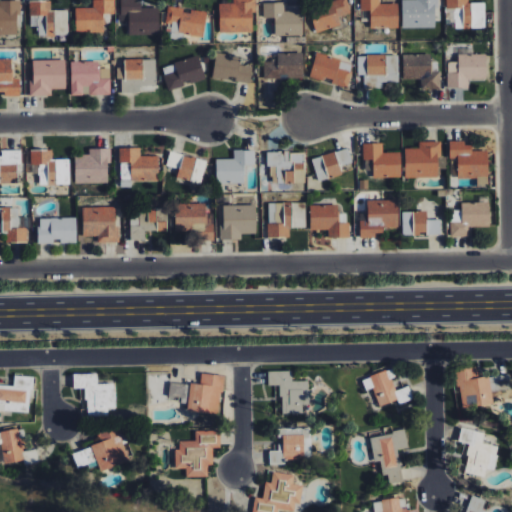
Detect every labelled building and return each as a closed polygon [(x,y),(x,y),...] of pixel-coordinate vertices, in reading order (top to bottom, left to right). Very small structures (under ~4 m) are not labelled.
[(0,0),(0,34),(17,34),(16,14),(20,14),(20,0),(0,0)] [(68,36),(67,10),(50,10),(50,0),(29,1),(30,26),(37,26),(37,36),(68,36)] [(114,0),(91,0),(92,8),(74,8),(75,32),(103,32),(103,14),(114,14),(114,0)] [(128,35),(158,34),(157,6),(134,7),(134,0),(119,0),(120,18),(128,18),(128,35)] [(251,32),(251,12),(255,12),(255,0),(232,0),(232,3),(218,3),(219,33),(251,32)] [(338,17),(350,13),(346,0),(338,0),(308,10),(316,33),(341,25),(338,17)] [(370,29),(398,28),(398,4),(380,4),(379,0),(359,0),(360,11),(369,10),(370,29)] [(400,0),(402,28),(437,28),(436,0),(400,0)] [(485,28),(485,3),(468,3),(467,0),(445,0),(446,8),(462,8),(462,20),(455,20),(455,28),(485,28)] [(302,35),(302,11),(284,11),(284,3),(263,3),(263,18),(274,18),(274,36),(302,35)] [(203,36),(206,13),(182,10),(182,8),(167,6),(165,23),(178,25),(177,33),(203,36)] [(250,83),(252,67),(240,65),(241,56),(215,53),(212,78),(250,83)] [(277,53),(277,61),(264,61),(263,78),(302,79),(303,53),(277,53)] [(310,77),(333,82),(332,84),(347,88),(353,62),(315,53),(310,77)] [(403,79),(421,79),(421,89),(440,88),(440,71),(432,72),(432,54),(402,55),(403,79)] [(448,88),(470,88),(470,79),(487,79),(486,54),(457,55),(458,62),(447,62),(448,88)] [(161,67),(169,90),(205,79),(198,56),(161,67)] [(12,59),(0,59),(0,94),(19,95),(19,79),(12,79),(12,59)] [(155,59),(124,60),(124,67),(117,68),(117,79),(121,79),(121,93),(141,92),(141,86),(155,86),(155,59)] [(51,96),(51,89),(65,89),(66,60),(31,60),(30,96),(51,96)] [(110,78),(99,78),(99,62),(70,62),(70,95),(83,95),(83,87),(88,87),(88,95),(110,95),(110,78)] [(404,149),(405,178),(438,177),(438,157),(441,157),(441,142),(419,142),(419,149),(404,149)] [(449,159),(457,159),(457,178),(487,177),(487,151),(471,151),(471,142),(449,143),(449,159)] [(401,152),(383,153),(383,143),(363,144),(363,160),(372,160),(373,178),(401,177),(401,152)] [(130,181),(158,181),(158,156),(140,156),(140,148),(119,148),(119,163),(129,162),(130,181)] [(74,155),(74,184),(107,183),(107,164),(111,164),(110,149),(88,149),(89,155),(74,155)] [(312,158),(318,182),(342,176),(340,167),(353,164),(349,149),(312,158)] [(0,183),(16,183),(16,164),(21,164),(21,150),(1,151),(1,157),(0,156),(0,183)] [(30,151),(31,166),(38,166),(39,186),(70,185),(69,159),(52,160),(52,150),(30,151)] [(216,183),(244,183),(244,165),(255,165),(255,150),(233,151),(234,159),(215,159),(216,183)] [(303,152),(267,152),(267,166),(277,166),(277,184),(304,183),(303,152)] [(202,183),(206,160),(182,155),(177,178),(202,183)] [(397,199),(366,200),(367,221),(359,221),(359,237),(383,236),(383,228),(398,228),(397,199)] [(472,237),(471,227),(489,227),(488,202),(461,203),(461,210),(449,210),(450,237),(472,237)] [(175,232),(197,232),(198,241),(214,240),(213,233),(207,233),(206,203),(174,204),(175,232)] [(268,203),(268,237),(291,238),(291,209),(305,209),(305,203),(268,203)] [(221,206),(222,240),(242,240),(241,234),(256,234),(255,205),(221,206)] [(349,237),(349,223),(338,223),(338,205),(309,206),(310,230),(328,229),(328,238),(349,237)] [(0,207),(0,233),(6,233),(6,242),(27,242),(27,228),(18,228),(18,207),(0,207)] [(119,243),(119,226),(115,226),(114,208),(80,209),(81,238),(98,238),(98,243),(119,243)] [(145,231),(166,231),(167,222),(157,222),(157,209),(140,209),(139,215),(130,215),(130,240),(145,240),(145,231)] [(402,235),(440,236),(440,220),(426,220),(426,212),(402,212),(402,235)] [(38,243),(75,244),(75,219),(39,218),(38,243)] [(461,409),(492,405),(489,376),(478,378),(477,367),(456,370),(461,409)] [(380,407),(397,399),(399,405),(413,399),(408,386),(395,391),(386,370),(361,380),(366,391),(372,388),(380,407)] [(309,381),(291,381),(291,371),(267,371),(267,386),(280,385),(281,414),(302,414),(302,405),(310,404),(309,381)] [(218,415),(222,376),(201,373),(199,385),(189,384),(186,411),(218,415)] [(72,375),(73,389),(85,389),(86,417),(108,417),(107,409),(115,408),(114,384),(97,384),(96,374),(72,375)] [(0,385),(0,410),(4,410),(4,402),(31,404),(33,377),(14,376),(14,386),(0,385)] [(187,404),(188,384),(169,383),(169,398),(180,398),(180,404),(187,404)] [(100,472),(131,460),(124,441),(126,440),(120,424),(96,433),(100,443),(72,454),(77,468),(96,461),(100,472)] [(484,433),(461,428),(458,442),(470,445),(463,473),(484,477),(486,469),(494,471),(499,447),(482,444),(484,433)] [(22,452),(18,429),(0,432),(0,464),(23,461),(23,464),(38,462),(36,450),(22,452)] [(177,469),(186,468),(186,478),(208,477),(208,466),(213,466),(212,449),(220,448),(219,431),(195,431),(195,441),(176,441),(177,469)] [(370,436),(374,462),(383,461),(387,484),(402,482),(397,449),(408,448),(405,431),(370,436)] [(304,459),(303,435),(280,436),(280,451),(269,451),(269,464),(284,464),(284,460),(304,459)] [(303,486),(293,485),(294,475),(273,472),(271,483),(265,482),(263,499),(254,498),(252,511),(276,511),(277,510),(290,511),(294,511),(295,504),(300,505),(303,486)] [(482,511),(486,501),(472,495),(465,511),(482,511)] [(373,502),(374,511),(408,511),(407,499),(373,502)]
